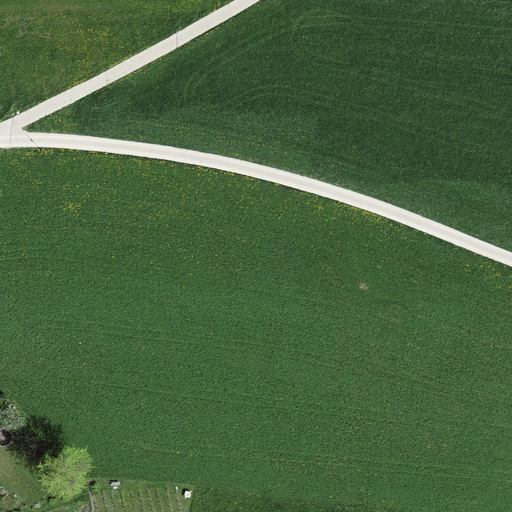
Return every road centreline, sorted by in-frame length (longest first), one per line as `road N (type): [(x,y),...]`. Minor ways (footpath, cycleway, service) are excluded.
road 1 (track): [(0,139),(138,146),(330,190),(511,259)]
road 2 (track): [(0,133),(246,0)]
